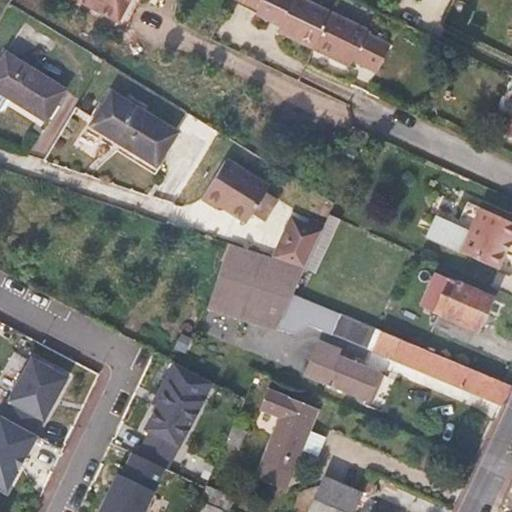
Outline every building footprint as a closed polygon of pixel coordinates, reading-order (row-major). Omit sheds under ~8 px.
[(91,0),(116,15),(124,0),(91,0)] [(309,48),(328,11),(303,0),(262,0),(255,16),(268,22),(274,11),(282,15),(277,26),(275,32),(309,48)] [(277,26),(282,15),(274,11),(268,22),(277,26)] [(389,45),(363,33),(364,29),(328,11),(309,48),(347,66),(349,61),(355,50),(363,54),(358,65),(376,73),(389,45)] [(358,65),(363,54),(355,50),(349,61),(358,65)] [(43,119),(62,89),(5,54),(0,61),(0,92),(15,102),(43,119)] [(0,103),(10,110),(15,102),(0,92),(0,103)] [(173,132),(110,93),(90,125),(153,164),(173,132)] [(511,116),(503,135),(511,139),(511,116)] [(225,160),(225,161),(202,198),(217,207),(219,205),(247,220),(251,212),(263,219),(276,197),(264,190),(267,185),(225,160)] [(510,242),(511,236),(511,223),(477,208),(458,251),(497,269),(504,253),(502,250),(506,242),(510,242)] [(315,272),(338,220),(328,215),(325,222),(321,229),(304,268),(315,272)] [(304,268),(321,229),(309,224),(292,217),(274,258),(304,268)] [(325,222),(312,217),(309,224),(321,229),(325,222)] [(292,295),(304,268),(274,258),(228,243),(208,310),(277,328),(292,295)] [(487,298),(435,275),(421,308),(433,316),(429,326),(467,343),(487,298)] [(508,384),(292,295),(277,328),(294,332),(308,325),(499,403),(508,384)] [(339,350),(316,341),(303,373),(371,402),(381,376),(337,357),(339,350)] [(70,377),(32,357),(6,404),(45,425),(70,377)] [(173,365),(141,430),(180,450),(213,384),(173,365)] [(314,411),(269,392),(262,409),(280,417),(262,461),(290,472),(314,411)] [(38,436),(0,416),(0,487),(9,492),(38,436)] [(237,449),(244,431),(233,425),(225,443),(237,449)] [(147,511),(167,471),(129,453),(100,511),(147,511)] [(352,511),(360,494),(359,493),(324,478),(320,486),(308,511),(352,511)] [(228,511),(234,498),(206,485),(199,500),(205,503),(227,511),(228,511)] [(227,511),(205,503),(200,511),(227,511)]
